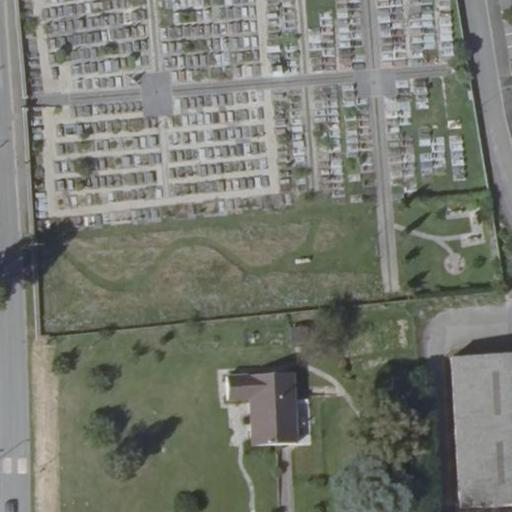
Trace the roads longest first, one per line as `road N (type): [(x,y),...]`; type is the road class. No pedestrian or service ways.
road 1 (tertiary): [(15,511),(5,209)]
road 2 (residential): [(473,0),(511,179)]
